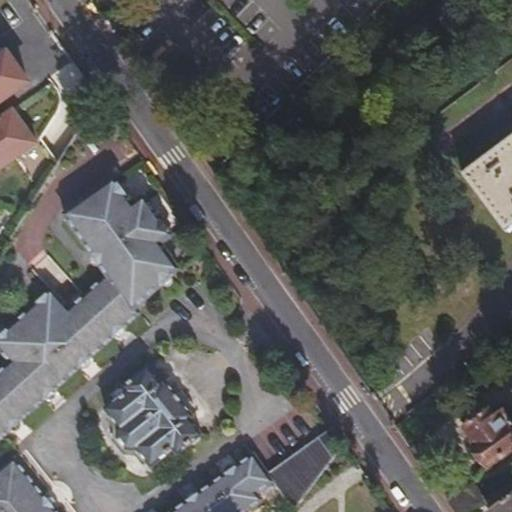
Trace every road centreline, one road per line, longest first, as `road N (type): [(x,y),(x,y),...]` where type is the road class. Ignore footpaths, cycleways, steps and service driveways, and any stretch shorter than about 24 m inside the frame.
road 1 (residential): [(375,426),(64,0)]
road 2 (unknown): [(163,136),(65,198),(0,274)]
road 3 (unclassified): [(375,426),(511,307)]
